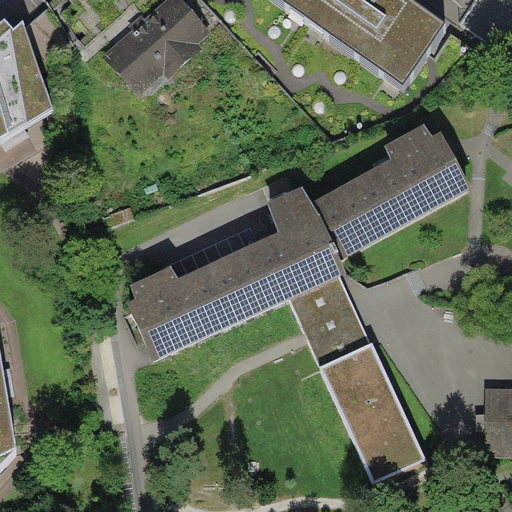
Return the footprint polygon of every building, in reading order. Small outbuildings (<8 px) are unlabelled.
[(209,32),(181,0),(165,0),(144,19),(132,29),(103,55),(139,95),(164,73),(170,80),(203,50),(197,43),(209,32)] [(280,0),(403,88),(446,26),(409,0),(280,0)] [(128,25),(132,29),(144,19),(141,15),(128,25)] [(54,107),(23,21),(14,29),(5,18),(0,22),(0,467),(16,451),(4,378),(0,350),(0,138),(15,130),(54,107)] [(171,265),(131,283),(136,298),(127,302),(154,361),(291,298),(321,364),(319,364),(374,481),(426,457),(340,275),(347,271),(341,258),(472,187),(441,130),(433,134),(424,123),(386,144),(392,157),(312,200),(303,186),(268,201),(279,231),(177,277),(171,265)] [(511,388),(485,388),(484,457),(511,456),(511,388)]
